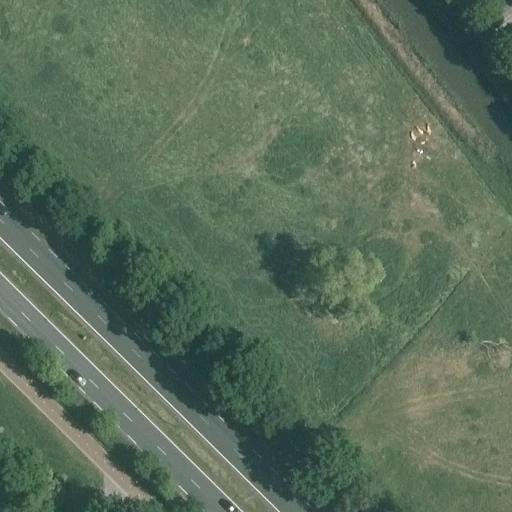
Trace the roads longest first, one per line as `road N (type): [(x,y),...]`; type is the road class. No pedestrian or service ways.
road 1 (primary): [(296,511),(0,219)]
road 2 (primary): [(0,290),(224,511)]
road 3 (unclassified): [(157,511),(0,359)]
